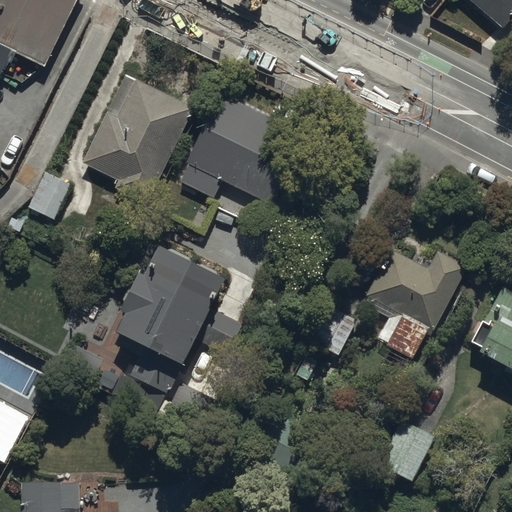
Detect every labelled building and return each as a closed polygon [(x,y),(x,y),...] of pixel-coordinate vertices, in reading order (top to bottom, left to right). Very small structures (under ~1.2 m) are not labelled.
[(0,0),(0,43),(41,64),(73,0),(0,0)] [(511,0),(466,0),(503,32),(511,21),(511,0)] [(129,76),(83,166),(117,183),(115,188),(147,205),(196,110),(129,76)] [(214,200),(223,182),(275,207),(295,166),(269,154),(283,125),(220,95),(187,165),(189,166),(181,184),(214,200)] [(37,212),(26,237),(65,256),(77,232),(54,221),(70,187),(44,174),(28,208),(37,212)] [(142,358),(133,376),(171,395),(199,341),(229,356),(244,327),(214,312),(229,284),(218,279),(221,275),(170,249),(168,254),(161,250),(145,280),(141,278),(123,314),(128,317),(114,344),(142,358)] [(384,344),(413,361),(427,335),(432,338),(471,270),(439,252),(428,271),(392,251),(365,297),(400,317),(384,344)] [(511,376),(511,293),(505,289),(485,324),(481,322),(469,344),(484,352),(483,355),(506,368),(504,372),(511,376)] [(182,385),(165,419),(202,438),(219,404),(182,385)] [(313,430),(282,412),(260,452),(291,470),(313,430)] [(378,468),(412,485),(436,439),(402,421),(378,468)] [(61,511),(62,510),(80,510),(80,485),(22,485),(22,511),(61,511)]
